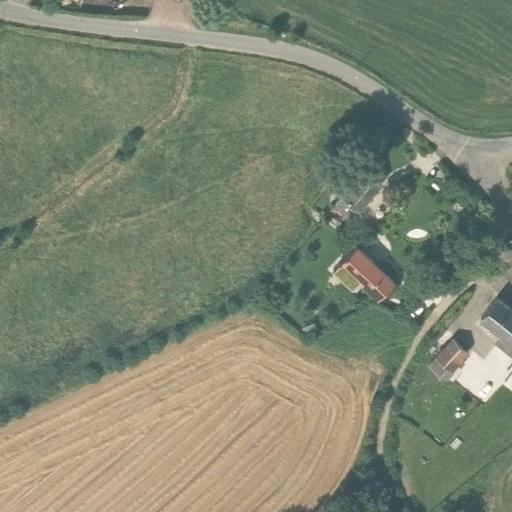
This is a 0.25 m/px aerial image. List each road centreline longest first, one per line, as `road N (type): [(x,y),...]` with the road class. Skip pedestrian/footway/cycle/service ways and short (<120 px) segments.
road 1 (unclassified): [(0,10),(300,54),(343,72),(428,130),(477,148)]
road 2 (track): [(398,511),(382,461),(388,401),(405,360),(456,291)]
